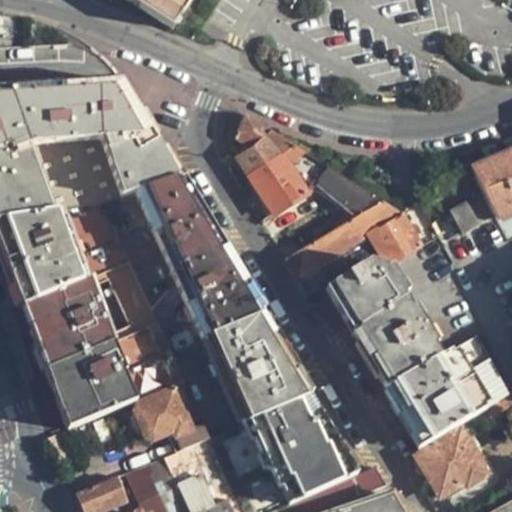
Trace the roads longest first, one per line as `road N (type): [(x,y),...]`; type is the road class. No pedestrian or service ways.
road 1 (residential): [(220,75),(200,124),(214,176),(415,511)]
road 2 (residential): [(220,75),(343,120),(458,121),(511,105)]
road 3 (residential): [(36,0),(220,75)]
road 4 (residential): [(0,331),(51,511)]
road 5 (residential): [(511,259),(487,270),(476,287),(511,363)]
